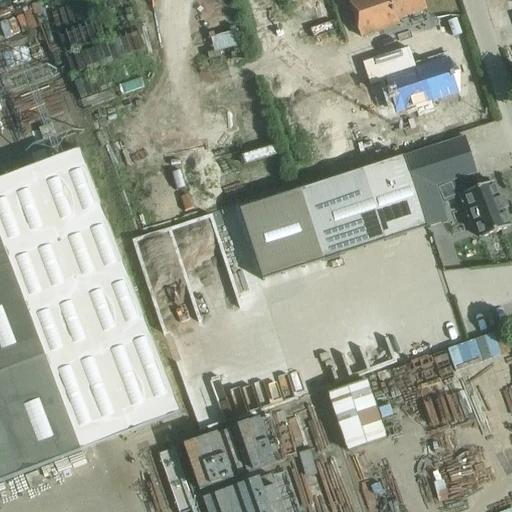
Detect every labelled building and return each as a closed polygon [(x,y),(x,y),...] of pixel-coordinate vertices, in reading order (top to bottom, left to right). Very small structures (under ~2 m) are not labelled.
[(349,0),(362,37),(381,30),(400,24),(398,19),(427,9),(423,0),(349,0)] [(406,49),(359,64),(367,88),(383,83),(393,114),(412,108),(416,119),(433,114),(429,102),(456,93),(446,61),(414,72),(406,49)] [(324,259),(386,239),(446,220),(435,185),(476,172),(465,137),(364,170),(302,190),(324,259)] [(0,482),(179,414),(80,151),(0,181),(0,482)] [(493,182),(463,194),(480,237),(510,225),(493,182)]
